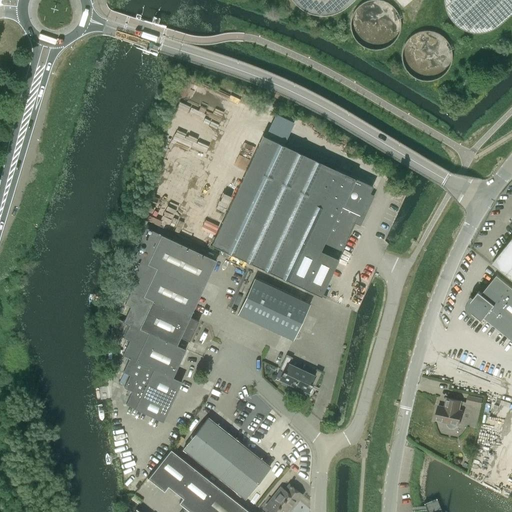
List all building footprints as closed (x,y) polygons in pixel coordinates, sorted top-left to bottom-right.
[(292,0),(294,2),(296,5),(299,7),(300,8),(303,10),(305,11),(306,12),(308,12),(310,13),(311,13),(315,14),(318,15),(322,15),(323,15),(327,15),(330,14),(332,14),(333,13),(337,12),(338,12),(340,11),(341,10),(344,8),(347,6),(353,0),(292,0)] [(353,21),(353,22),(353,28),(355,34),(359,40),(364,44),(370,47),(377,47),(384,45),(389,41),(393,37),(396,30),(396,23),(395,16),(391,11),(385,6),(379,4),(372,4),(366,6),(360,9),(356,14),(353,21)] [(406,41),(403,46),(403,47),(401,54),(402,60),(404,66),(407,72),(412,76),(418,79),(425,81),(431,80),(437,78),(443,75),(447,70),(450,64),(452,57),(451,51),(449,44),(446,39),(441,35),(435,32),(428,30),(422,31),(415,33),(410,36),(406,41)] [(211,244),(320,295),(372,186),(262,135),(211,244)] [(511,222),(510,225),(511,226),(511,238),(493,262),(511,277),(511,222)] [(136,258),(202,289),(216,260),(145,227),(139,242),(141,243),(134,257),(136,258)] [(131,290),(189,317),(202,289),(136,258),(130,272),(133,273),(126,288),(131,290)] [(511,286),(497,274),(482,293),(479,291),(471,300),(470,302),(469,304),(468,304),(469,309),(470,309),(471,310),(472,312),(482,320),(484,317),(511,339),(511,286)] [(237,314),(293,340),(310,303),(254,278),(237,314)] [(180,337),(189,341),(198,321),(189,317),(131,290),(125,304),(130,306),(123,321),(129,323),(130,323),(176,345),(176,344),(180,337)] [(185,349),(176,344),(176,345),(130,323),(129,323),(123,337),(129,340),(123,354),(129,358),(129,357),(172,377),(185,349)] [(293,386),(301,369),(289,364),(292,357),(286,354),(279,369),(283,371),(280,379),(293,386)] [(181,381),(172,377),(129,357),(129,358),(123,371),(130,374),(124,387),(132,391),(126,404),(163,421),(181,381)] [(301,369),(293,386),(307,392),(311,384),(315,386),(322,371),(316,368),(313,375),(301,369)] [(466,403),(480,406),(482,399),(468,395),(466,403)] [(459,425),(462,411),(459,410),(461,401),(447,398),(445,407),(438,406),(435,420),(447,422),(448,425),(449,427),(451,428),(454,428),(456,427),(457,425),(459,425)] [(219,476),(243,445),(207,417),(183,448),(219,476)] [(243,445),(219,476),(246,497),(270,467),(243,445)] [(168,486),(175,492),(194,468),(170,449),(147,478),(164,491),(168,486)] [(190,511),(197,511),(218,487),(194,468),(175,492),(182,498),(178,503),(190,511)] [(436,483),(444,491),(463,511),(478,511),(444,475),(440,474),(436,475),(435,479),(436,483)] [(284,511),(288,507),(290,509),(301,494),(290,485),(285,491),(281,488),(266,507),(272,511),(284,511)] [(235,511),(241,505),(218,487),(197,511),(235,511)]
